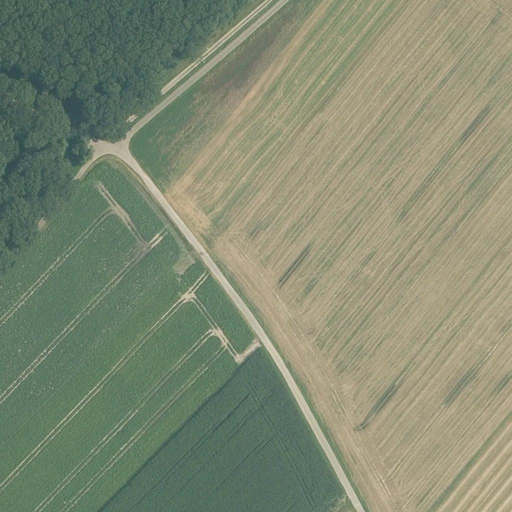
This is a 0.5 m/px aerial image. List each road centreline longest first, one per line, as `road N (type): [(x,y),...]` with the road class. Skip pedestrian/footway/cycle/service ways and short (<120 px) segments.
road 1 (track): [(360,511),(264,339),(143,177),(111,147)]
road 2 (track): [(284,0),(111,147)]
road 3 (track): [(111,147),(71,181),(0,268)]
road 4 (track): [(0,99),(111,147)]
